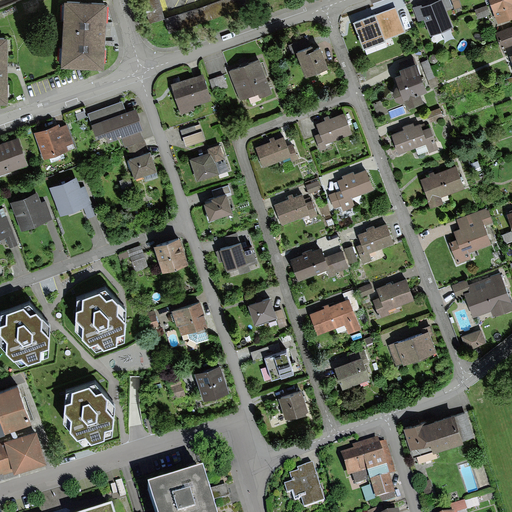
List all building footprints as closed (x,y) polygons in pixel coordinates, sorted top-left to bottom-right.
[(63,0),(61,60),(104,62),(107,0),(63,0)] [(165,16),(160,0),(143,0),(150,21),(165,16)] [(238,0),(212,0),(165,16),(170,31),(241,8),(238,0)] [(431,0),(422,4),(422,2),(413,5),(418,19),(424,17),(431,34),(454,25),(447,9),(454,6),(451,0),(431,0)] [(511,0),(490,0),(498,21),(511,15),(511,0)] [(490,13),(487,4),(474,8),(478,18),(490,13)] [(388,13),(394,29),(410,23),(404,8),(388,13)] [(356,21),(365,46),(388,38),(379,13),(356,21)] [(511,43),(511,25),(496,31),(502,47),(511,43)] [(0,31),(0,97),(8,97),(8,31),(0,31)] [(298,51),(306,73),(329,64),(320,43),(310,47),(308,43),(304,44),(302,38),(289,43),(292,53),(298,51)] [(230,69),(241,98),(258,92),(260,96),(273,91),(260,58),(230,69)] [(439,85),(428,58),(421,61),(432,88),(439,85)] [(395,72),(399,82),(396,84),(393,89),(397,98),(402,101),(405,99),(407,105),(424,99),(421,90),(428,88),(418,59),(400,66),(401,70),(395,72)] [(171,82),(181,113),(196,108),(194,104),(212,98),(203,71),(171,82)] [(229,87),(224,73),(209,78),(215,92),(229,87)] [(383,98),(373,102),(379,116),(389,112),(383,98)] [(106,132),(108,140),(121,135),(125,145),(128,144),(144,139),(140,128),(144,127),(137,106),(126,110),(122,100),(88,112),(97,136),(106,132)] [(444,116),(440,106),(427,111),(431,121),(444,116)] [(328,147),(326,142),(353,132),(345,110),(316,121),(320,131),(315,133),(321,149),(328,147)] [(391,132),(399,151),(417,144),(420,152),(429,149),(430,151),(439,148),(430,125),(423,127),(421,121),(415,123),(414,120),(402,125),(403,128),(391,132)] [(59,123),(35,131),(44,158),(49,156),(51,162),(65,157),(63,151),(69,149),(67,143),(74,141),(67,122),(60,125),(59,123)] [(181,129),(186,145),(206,139),(200,123),(181,129)] [(256,145),(263,166),(290,156),(292,160),(299,158),(293,142),(288,144),(284,134),(256,145)] [(0,141),(0,171),(29,162),(19,135),(0,141)] [(145,138),(144,139),(128,144),(130,152),(147,145),(145,138)] [(190,157),(197,179),(229,169),(220,142),(208,146),(209,150),(190,157)] [(128,156),(135,176),(145,173),(146,177),(159,173),(151,148),(128,156)] [(420,177),(431,207),(444,202),(441,195),(465,186),(457,164),(420,177)] [(342,205),(344,209),(355,205),(352,196),(374,187),(367,167),(338,178),(342,188),(329,193),(334,208),(342,205)] [(77,178),(52,186),(63,216),(88,208),(77,178)] [(319,179),(306,184),(309,192),(322,188),(319,179)] [(204,200),(209,217),(233,210),(228,194),(232,193),(229,184),(212,189),(214,194),(212,195),(212,197),(204,200)] [(37,191),(13,200),(24,230),(48,221),(37,191)] [(275,202),(282,223),(309,213),(311,217),(318,214),(312,198),(307,200),(303,191),(275,202)] [(0,207),(0,240),(11,237),(0,207)] [(457,218),(460,227),(454,229),(457,237),(449,240),(457,262),(471,257),(469,250),(492,242),(486,224),(494,221),(489,207),(487,208),(487,207),(457,218)] [(356,244),(363,262),(372,259),(369,251),(395,241),(387,221),(358,232),(362,242),(356,244)] [(511,239),(511,229),(502,233),(506,242),(511,239)] [(154,243),(162,269),(189,261),(180,234),(154,243)] [(224,258),(227,267),(258,257),(253,242),(243,245),(241,239),(220,246),(221,248),(216,249),(220,260),(224,258)] [(141,244),(128,249),(135,271),(149,266),(141,244)] [(353,244),(344,247),(349,262),(358,259),(353,244)] [(291,257),(299,279),(326,268),(329,276),(337,273),(337,271),(350,266),(343,249),(326,255),(322,245),(291,257)] [(511,300),(501,271),(469,283),(467,278),(452,284),(457,298),(466,295),(474,315),(491,309),(494,314),(511,307),(511,300)] [(373,298),(380,317),(391,313),(389,308),(416,298),(407,276),(378,286),(381,295),(373,298)] [(77,291),(75,319),(96,343),(124,332),(126,303),(105,281),(77,291)] [(371,282),(358,287),(361,296),(375,291),(371,282)] [(343,292),(345,298),(349,297),(354,310),(360,308),(353,288),(343,292)] [(29,297),(2,306),(0,336),(19,357),(48,347),(49,318),(29,297)] [(318,333),(345,323),(349,334),(362,329),(354,310),(349,297),(345,298),(310,312),(318,333)] [(179,323),(182,332),(188,331),(190,337),(197,341),(210,337),(206,324),(209,323),(201,298),(172,307),(177,324),(179,323)] [(249,305),(255,325),(277,317),(275,311),(270,298),(260,302),(249,305)] [(140,314),(146,333),(161,328),(155,309),(140,314)] [(283,309),(275,311),(277,317),(280,328),(288,325),(283,309)] [(388,344),(396,364),(403,361),(404,363),(438,350),(431,334),(434,333),(430,323),(420,327),(422,331),(388,344)] [(482,328),(462,335),(467,349),(487,342),(482,328)] [(265,354),(272,377),(294,369),(287,347),(281,349),(275,350),(273,343),(266,346),(268,353),(265,354)] [(253,358),(265,354),(268,353),(266,346),(251,350),(253,358)] [(334,364),(343,387),(372,377),(366,361),(369,360),(364,347),(351,352),(353,358),(334,364)] [(195,369),(203,397),(229,389),(220,361),(195,369)] [(172,399),(186,394),(179,372),(166,377),(172,399)] [(95,379),(68,387),(64,418),(84,438),(112,429),(114,399),(95,379)] [(18,381),(0,388),(0,430),(11,427),(15,425),(32,419),(18,381)] [(277,389),(286,416),(309,409),(302,388),(298,390),(296,383),(277,389)] [(466,410),(456,414),(463,438),(474,435),(466,410)] [(455,411),(424,421),(433,450),(464,440),(463,438),(456,414),(455,411)] [(404,426),(413,456),(433,450),(424,421),(424,419),(404,426)] [(0,471),(3,471),(4,473),(47,459),(37,427),(18,432),(14,434),(4,437),(4,439),(0,439),(0,471)] [(389,474),(396,471),(386,440),(380,442),(379,437),(353,445),(354,448),(341,452),(348,476),(353,475),(356,484),(371,479),(389,474)] [(304,507),(325,501),(314,463),(297,468),(298,471),(290,473),(292,481),(284,484),(287,493),(292,492),(295,500),(302,498),(304,507)] [(213,511),(201,472),(146,488),(153,511),(213,511)] [(389,474),(371,479),(372,485),(362,488),(366,502),(377,499),(378,503),(396,497),(389,474)] [(436,496),(431,480),(421,483),(426,499),(436,496)] [(454,511),(453,511),(455,511),(468,509),(465,500),(452,504),(454,511)]
